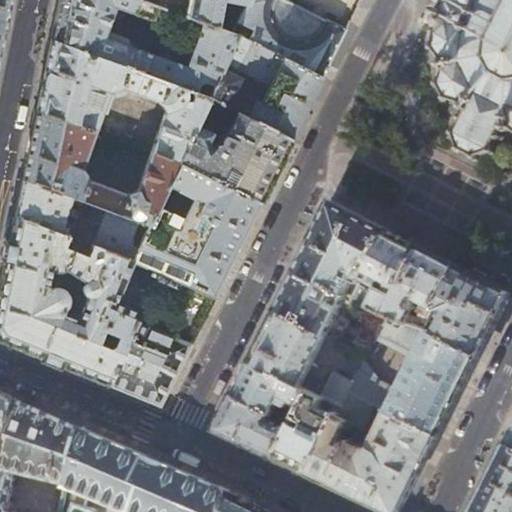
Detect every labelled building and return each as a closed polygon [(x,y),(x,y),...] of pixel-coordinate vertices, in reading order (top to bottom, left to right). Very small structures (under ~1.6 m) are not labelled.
[(0,0),(0,51),(2,41),(10,0),(0,0)] [(125,46),(102,38),(110,17),(116,19),(122,16),(123,12),(174,30),(180,15),(144,2),(139,0),(57,0),(55,10),(49,40),(183,90),(190,92),(194,94),(200,83),(213,88),(239,37),(232,34),(216,28),(203,23),(184,67),(138,50),(139,47),(127,42),(125,46)] [(185,0),(183,16),(203,23),(216,28),(222,1),(247,6),(249,0),(185,0)] [(249,0),(247,6),(232,34),(239,37),(321,77),(337,45),(345,29),(325,20),(325,21),(282,0),(249,0)] [(511,0),(444,0),(440,9),(436,7),(434,12),(438,14),(437,16),(438,20),(443,22),(440,26),(436,24),(433,28),(437,30),(436,42),(431,43),(433,48),(437,46),(444,56),(443,59),(441,60),(442,66),(445,66),(447,68),(443,78),(438,79),(439,83),(443,82),(448,92),(445,97),(448,99),(452,95),(463,99),(463,101),(462,102),(466,107),(468,107),(465,112),(461,110),(459,115),(463,117),(460,125),(455,125),(455,130),(460,130),(461,142),(457,147),(460,150),(464,146),(476,153),(475,158),(480,158),(480,153),(491,147),(495,151),(499,147),(495,144),(500,135),(504,137),(506,133),(501,130),(504,125),(505,126),(511,127),(511,126),(511,0)] [(239,71),(270,86),(268,91),(261,87),(254,89),(248,102),(255,105),(248,119),(290,139),(306,108),(321,77),(239,37),(213,88),(208,99),(226,108),(240,79),(236,77),(239,71)] [(182,93),(183,90),(49,40),(41,80),(40,89),(36,109),(93,131),(107,90),(117,88),(155,101),(162,111),(148,151),(177,162),(195,125),(199,117),(208,99),(194,94),(190,92),(186,101),(183,99),(183,96),(182,94),(182,93)] [(248,119),(226,108),(208,99),(199,117),(228,131),(220,149),(214,150),(214,147),(208,145),(207,142),(211,133),(195,125),(177,162),(259,202),(273,173),(290,139),(248,119)] [(80,172),(93,131),(36,109),(27,152),(21,179),(92,204),(147,225),(177,162),(148,151),(135,191),(125,194),(86,179),(80,172)] [(231,257),(259,202),(177,162),(147,225),(131,260),(132,260),(140,263),(139,264),(188,285),(180,304),(203,314),(231,257)] [(92,204),(21,179),(17,198),(14,216),(84,243),(88,232),(95,234),(99,224),(86,219),(92,204)] [(304,257),(297,272),(341,291),(351,272),(360,277),(354,288),(357,289),(363,278),(361,276),(388,229),(360,215),(333,201),(332,201),(321,224),(307,251),(304,257)] [(14,216),(8,245),(5,259),(0,283),(0,339),(48,359),(108,383),(136,323),(140,313),(114,302),(132,260),(131,260),(84,243),(14,216)] [(405,238),(388,229),(361,276),(363,278),(357,289),(353,297),(388,314),(423,247),(405,238)] [(440,256),(423,247),(388,314),(405,323),(424,329),(427,322),(428,322),(411,313),(418,297),(422,299),(416,311),(430,318),(433,311),(457,265),(440,256)] [(484,279),(457,265),(433,311),(438,313),(441,308),(450,312),(437,335),(478,357),(485,343),(511,292),(509,292),(484,279)] [(341,291),(297,272),(287,292),(278,310),(327,336),(367,356),(371,348),(334,330),(328,332),(348,294),(341,291)] [(182,355),(203,314),(180,304),(166,335),(136,323),(108,383),(135,395),(158,404),(182,355)] [(327,336),(278,310),(266,334),(252,362),(301,387),(327,336)] [(405,323),(388,314),(376,339),(409,355),(411,350),(419,353),(400,391),(382,382),(365,360),(354,381),(349,392),(375,404),(390,412),(438,436),(478,357),(437,335),(432,333),(429,332),(424,329),(405,323)] [(435,326),(427,322),(424,329),(429,332),(432,333),(435,326)] [(309,391),(301,387),(252,362),(244,378),(235,396),(277,416),(279,412),(280,411),(275,409),(282,396),(302,406),(309,391)] [(341,408),(349,392),(354,381),(335,372),(322,398),(341,408)] [(322,398),(309,391),(302,406),(295,420),(277,457),(289,464),(308,473),(341,408),(322,398)] [(0,456),(4,457),(18,400),(0,392),(0,473),(1,470),(0,469),(0,456)] [(341,437),(348,421),(364,429),(375,404),(349,392),(341,408),(308,473),(349,492),(390,511),(400,511),(438,436),(390,412),(372,446),(364,449),(341,437)] [(277,416),(235,396),(229,407),(219,427),(218,429),(243,442),(277,457),(295,420),(279,412),(277,416)] [(50,413),(18,400),(4,457),(1,470),(0,473),(0,511),(16,511),(7,510),(17,469),(70,482),(83,428),(50,413)] [(138,451),(83,428),(70,482),(62,511),(96,511),(97,510),(89,508),(93,496),(129,511),(225,511),(232,491),(214,483),(210,481),(194,475),(138,451)] [(483,491),(472,511),(511,511),(511,445),(507,443),(501,455),(483,491)] [(275,511),(267,508),(232,491),(225,511),(275,511)]
